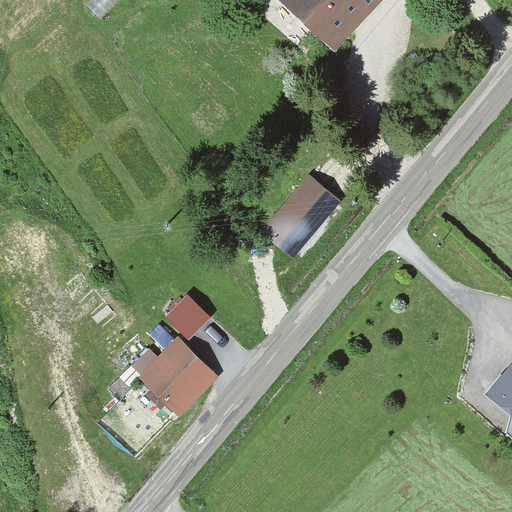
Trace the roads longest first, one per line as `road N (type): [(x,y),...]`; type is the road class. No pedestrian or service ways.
road 1 (secondary): [(148,511),(511,76)]
road 2 (unknown): [(400,209),(391,92),(405,0)]
